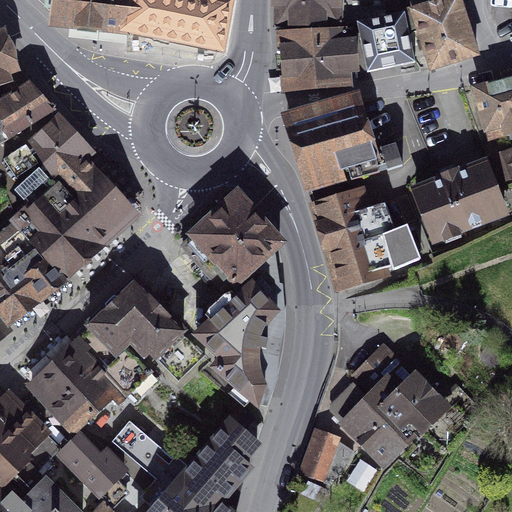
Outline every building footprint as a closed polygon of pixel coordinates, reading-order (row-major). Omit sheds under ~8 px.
[(129,30),(132,0),(48,0),(48,8),(62,10),(61,22),(129,30)] [(221,0),(132,0),(129,30),(221,45),(228,1),(221,0)] [(340,26),(339,0),(277,0),(279,30),(340,26)] [(431,64),(475,51),(459,0),(413,0),(413,6),(431,64)] [(361,22),(371,70),(414,61),(404,12),(361,22)] [(283,86),(348,81),(347,68),(355,67),(353,37),(345,38),(344,26),(340,26),(279,30),(283,86)] [(0,82),(10,79),(8,72),(15,70),(4,36),(0,37),(0,82)] [(490,134),(511,127),(511,77),(478,87),(490,134)] [(0,138),(2,141),(47,110),(29,83),(0,103),(0,138)] [(374,166),(354,101),(290,120),(309,184),(374,166)] [(92,153),(61,116),(8,158),(20,173),(41,156),(61,181),(87,158),(92,153)] [(511,205),(502,181),(511,176),(511,146),(413,185),(435,243),(511,213),(511,205)] [(13,222),(63,279),(137,214),(87,158),(61,181),(13,222)] [(338,287),(427,257),(414,217),(385,226),(377,204),(364,208),(356,184),(309,200),(338,287)] [(238,195),(181,246),(221,289),(220,297),(271,250),(279,242),(238,195)] [(13,222),(0,232),(0,253),(37,300),(63,279),(13,222)] [(271,250),(220,297),(216,312),(196,336),(222,358),(214,368),(256,404),(264,386),(258,373),(256,354),(257,343),(262,328),(269,318),(276,311),(277,290),(271,250)] [(0,314),(7,324),(37,300),(0,253),(0,314)] [(90,324),(117,351),(130,338),(145,353),(150,348),(156,355),(183,330),(136,281),(90,324)] [(0,314),(0,338),(12,328),(7,324),(0,314)] [(157,365),(145,353),(130,338),(117,351),(90,324),(76,337),(128,394),(157,365)] [(27,382),(73,433),(114,395),(120,401),(128,394),(76,337),(27,382)] [(367,398),(410,440),(453,395),(426,371),(417,380),(382,345),(353,375),(372,393),(367,398)] [(353,385),(329,408),(384,465),(410,440),(367,398),(353,385)] [(13,511),(0,498),(0,486),(29,458),(24,453),(46,432),(10,395),(0,404),(0,511),(78,511),(46,479),(13,511)] [(187,472),(222,500),(249,468),(242,461),(257,443),(230,422),(187,472)] [(171,457),(129,423),(114,442),(156,476),(171,457)] [(323,475),(336,436),(318,430),(305,469),(323,475)] [(112,507),(129,491),(118,479),(124,473),(105,453),(98,459),(78,438),(61,454),(112,507)] [(349,479),(365,489),(378,467),(361,457),(349,479)] [(235,511),(222,500),(187,472),(151,511),(235,511)]
